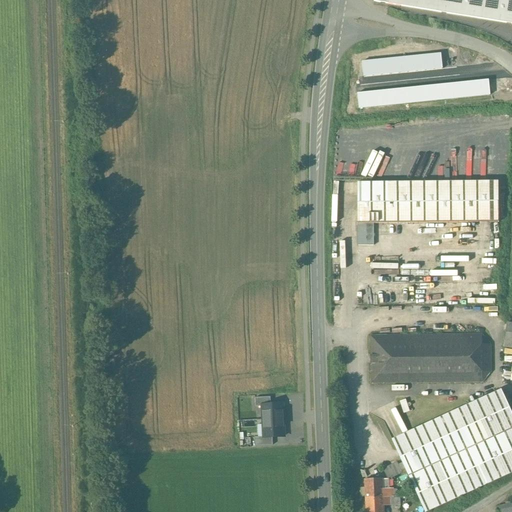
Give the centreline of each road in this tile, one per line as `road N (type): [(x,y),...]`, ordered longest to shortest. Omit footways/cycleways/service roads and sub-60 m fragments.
road 1 (secondary): [(332,17),(317,146),(325,511)]
road 2 (unclassified): [(332,17),(463,40),(511,63)]
